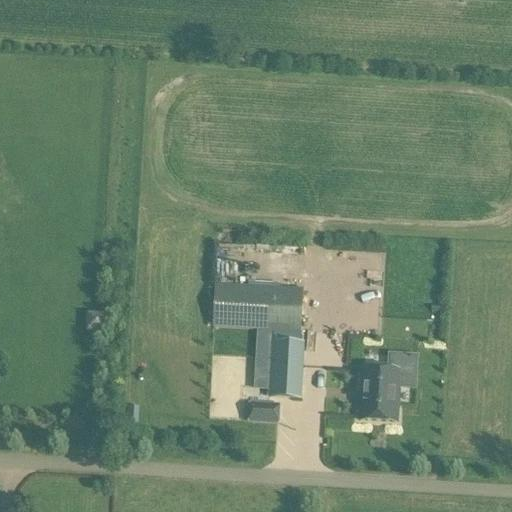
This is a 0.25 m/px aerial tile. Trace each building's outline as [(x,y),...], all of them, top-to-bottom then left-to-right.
[(217,288),(214,330),(301,335),(303,293),(217,288)] [(325,343),(375,344),(375,313),(325,312),(325,343)] [(511,347),(511,326),(382,324),(382,345),(511,347)] [(324,344),(323,372),(373,374),(374,360),(363,359),(364,346),(324,344)] [(271,346),(268,399),(297,401),(300,348),(271,346)] [(398,376),(361,374),(358,425),(395,427),(398,376)] [(322,440),(353,440),(354,401),(323,400),(322,440)] [(281,429),(281,421),(259,421),(258,428),(281,429)] [(282,437),(282,450),(295,451),(295,437),(282,437)]
